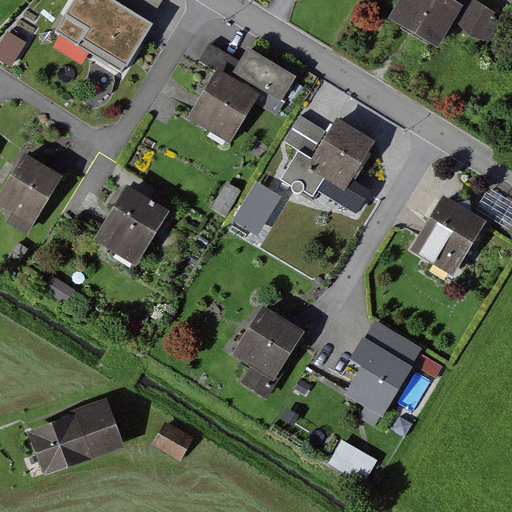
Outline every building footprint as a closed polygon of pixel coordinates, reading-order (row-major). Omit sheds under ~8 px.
[(145,26),(161,1),(158,0),(68,0),(58,17),(48,32),(115,74),(119,67),(145,26)] [(399,0),(387,18),(436,51),(454,24),(482,42),(500,15),(476,0),(399,0)] [(23,44),(5,33),(0,40),(0,63),(7,69),(23,44)] [(244,47),(224,80),(252,98),(273,110),(294,78),(244,47)] [(223,145),(252,98),(224,80),(210,72),(181,120),(223,145)] [(321,131),(297,117),(288,131),(312,146),(321,131)] [(307,159),(302,166),(322,178),(340,189),(347,180),(368,145),(330,122),(307,159)] [(314,191),(322,178),(302,166),(307,159),(294,151),(276,181),(287,188),(287,192),(290,194),(295,195),(298,192),(309,199),(314,191)] [(57,176),(19,154),(0,186),(0,208),(29,225),(57,176)] [(347,180),(340,189),(322,178),(314,191),(352,215),(367,192),(347,180)] [(240,193),(224,183),(210,207),(225,216),(240,193)] [(165,212),(122,186),(88,241),(130,267),(165,212)] [(511,223),(511,205),(486,190),(473,210),(508,231),(511,223)] [(264,204),(249,194),(236,215),(251,224),(264,204)] [(481,222),(437,196),(404,250),(449,276),(481,222)] [(74,292),(50,277),(41,291),(64,306),(74,292)] [(256,308),(226,356),(243,366),(235,379),(259,394),(296,333),(256,308)] [(360,340),(404,367),(415,348),(371,322),(360,340)] [(377,412),(404,367),(360,340),(357,338),(343,362),(354,369),(341,391),(377,412)] [(99,403),(22,433),(40,479),(117,450),(99,403)] [(192,439),(163,423),(150,447),(179,462),(192,439)] [(373,462),(339,441),(325,465),(359,485),(373,462)]
